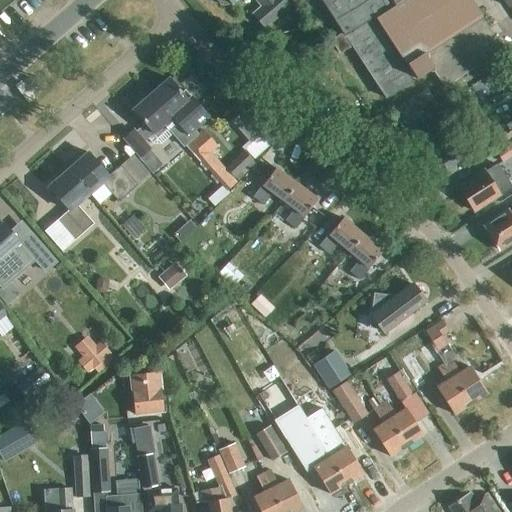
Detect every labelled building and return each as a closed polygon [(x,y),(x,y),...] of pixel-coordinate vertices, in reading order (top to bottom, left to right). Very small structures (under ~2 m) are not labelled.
[(215,0),(220,5),(226,5),(230,4),(231,4),(235,0),(261,0),(264,3),(252,14),(263,28),(291,4),(286,0),(215,0)] [(320,0),(342,34),(383,97),(408,81),(384,44),(389,41),(404,66),(405,65),(413,78),(429,68),(441,87),(499,50),(467,0),(320,0)] [(337,51),(346,46),(339,34),(330,40),(337,51)] [(181,94),(168,78),(150,94),(187,136),(208,118),(185,91),(181,94)] [(391,112),(405,133),(439,110),(425,89),(391,112)] [(187,136),(150,94),(132,110),(144,125),(139,129),(152,144),(156,140),(160,145),(172,134),(184,147),(186,146),(200,163),(199,164),(206,172),(208,170),(211,174),(209,176),(217,184),(219,183),(222,186),(206,200),(213,207),(229,193),(227,191),(236,183),(210,153),(212,152),(197,135),(190,140),(187,136)] [(139,158),(142,155),(149,149),(133,130),(123,139),(139,158)] [(198,134),(197,135),(212,152),(217,147),(203,131),(198,135),(198,134)] [(441,158),(447,169),(461,160),(454,149),(441,158)] [(234,177),(253,160),(244,151),(226,169),(234,177)] [(77,157),(65,167),(89,194),(102,182),(118,201),(136,184),(119,165),(107,176),(87,153),(79,159),(77,157)] [(484,170),(459,186),(475,211),(500,195),(504,202),(511,197),(511,185),(498,164),(486,172),(484,170)] [(55,176),(57,179),(48,187),(69,210),(57,220),(74,239),(92,223),(76,205),(89,194),(65,167),(55,176)] [(284,201),(297,183),(276,167),(262,187),(258,184),(254,191),(257,193),(253,197),(256,199),(251,206),(255,209),(260,202),(264,204),(272,192),(284,201)] [(318,199),(297,183),(284,201),(295,209),(287,220),(296,227),(318,199)] [(511,210),(510,212),(509,210),(484,226),(499,250),(511,241),(511,210)] [(343,217),(320,245),(327,252),(328,252),(329,253),(338,242),(349,251),(363,234),(343,217)] [(0,224),(0,285),(2,287),(34,259),(45,271),(55,262),(37,241),(27,250),(20,242),(19,242),(2,223),(0,224)] [(363,234),(349,251),(360,260),(351,271),(360,279),(383,251),(363,234)] [(151,277),(166,293),(187,274),(172,258),(151,277)] [(96,280),(95,289),(98,293),(102,293),(106,290),(108,282),(105,278),(100,277),(96,280)] [(414,284),(397,297),(375,294),(370,327),(381,328),(384,332),(426,300),(414,284)] [(258,312),(268,302),(259,294),(250,304),(258,312)] [(442,324),(456,315),(451,306),(436,316),(442,324)] [(292,330),(300,319),(289,310),(280,321),(292,330)] [(435,325),(425,332),(432,342),(434,346),(445,363),(471,405),(487,394),(469,366),(460,372),(452,359),(455,357),(435,325)] [(174,346),(186,369),(202,362),(190,338),(174,346)] [(81,357),(77,361),(87,374),(94,369),(99,375),(111,365),(105,359),(111,354),(100,342),(81,357)] [(433,363),(422,371),(433,390),(438,387),(456,415),(471,405),(445,363),(434,346),(426,352),(433,363)] [(312,366),(328,390),(351,375),(335,351),(312,366)] [(369,363),(373,378),(388,374),(384,359),(369,363)] [(397,371),(385,379),(399,401),(411,393),(397,371)] [(159,372),(131,375),(135,414),(163,411),(159,372)] [(25,397),(38,386),(30,376),(16,387),(25,397)] [(367,415),(354,394),(346,382),(331,392),(352,425),(367,415)] [(380,405),(407,446),(423,436),(405,408),(396,414),(387,401),(380,405)] [(311,435),(334,424),(324,404),(312,410),(315,416),(304,421),(311,435)] [(407,446),(380,405),(374,409),(382,423),(373,429),(391,457),(407,446)] [(0,436),(0,454),(5,463),(36,446),(24,423),(0,436)] [(148,424),(132,428),(135,441),(136,445),(138,456),(150,454),(153,453),(154,453),(148,424)] [(88,426),(89,434),(102,433),(102,426),(88,426)] [(286,453),(269,426),(255,435),(271,462),(286,453)] [(321,443),(347,484),(363,474),(346,446),(337,452),(328,438),(321,443)] [(314,447),(319,455),(310,460),(331,494),(347,484),(321,443),(314,447)] [(218,450),(227,474),(228,474),(244,468),(234,444),(218,450)] [(103,448),(90,449),(93,494),(106,493),(110,493),(108,448),(103,448)] [(138,456),(137,456),(142,488),(159,485),(153,453),(150,454),(138,456)] [(87,455),(73,456),(76,498),(89,497),(87,455)] [(218,455),(207,460),(206,461),(218,488),(200,491),(202,503),(208,502),(209,511),(230,511),(228,500),(237,496),(218,455)] [(271,470),(264,473),(282,511),(295,511),(303,509),(288,479),(278,484),(271,470)] [(282,511),(264,473),(256,477),(264,491),(254,496),(261,511),(282,511)] [(72,509),(71,497),(71,488),(57,489),(58,510),(47,511),(46,511),(73,511),(73,509),(72,509)] [(176,488),(158,490),(142,491),(145,511),(156,511),(160,511),(159,511),(179,511),(179,503),(177,503),(176,488)] [(476,501),(471,492),(449,507),(452,511),(498,511),(487,494),(476,501)] [(107,497),(107,511),(141,511),(140,495),(107,497)]
